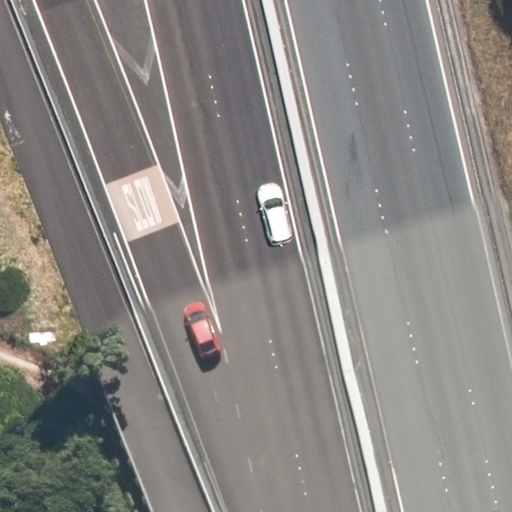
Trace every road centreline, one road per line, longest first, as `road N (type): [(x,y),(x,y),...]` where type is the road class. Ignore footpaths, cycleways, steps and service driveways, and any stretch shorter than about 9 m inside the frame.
road 1 (secondary): [(268,511),(62,0)]
road 2 (secondary): [(354,0),(472,511)]
road 3 (secondary): [(308,511),(194,0)]
